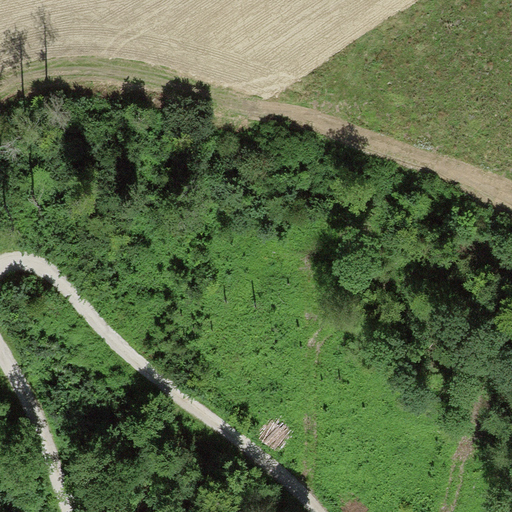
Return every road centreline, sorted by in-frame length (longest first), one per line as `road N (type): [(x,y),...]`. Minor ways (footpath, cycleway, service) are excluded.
road 1 (track): [(314,511),(224,425),(110,346),(54,274),(28,260),(0,269)]
road 2 (track): [(0,352),(65,511)]
